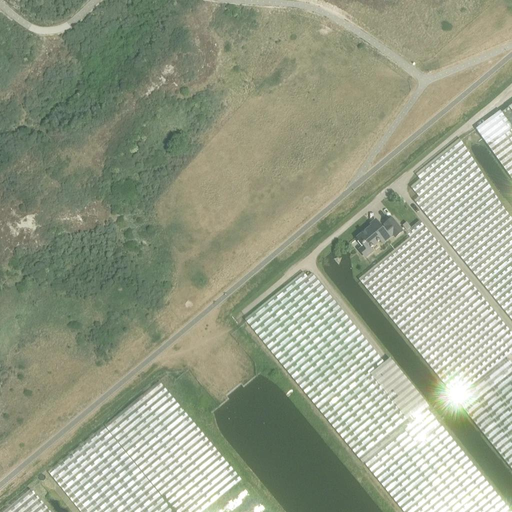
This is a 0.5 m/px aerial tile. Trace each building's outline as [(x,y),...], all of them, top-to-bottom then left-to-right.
[(511,106),(502,114),(511,126),(511,106)] [(511,126),(502,114),(500,112),(476,130),(511,178),(511,126)] [(511,220),(501,206),(460,140),(416,175),(420,181),(411,188),(419,198),(414,202),(511,320),(511,220)] [(375,221),(371,225),(372,227),(357,239),(364,247),(359,251),(365,258),(372,252),(370,249),(380,241),(382,243),(389,238),(388,236),(391,233),(395,238),(402,232),(392,220),(385,225),(386,227),(383,230),(375,221)] [(511,351),(511,334),(420,222),(406,233),(410,238),(359,280),(456,398),(511,351)] [(510,511),(439,424),(438,425),(416,444),(404,428),(411,422),(371,375),(384,364),(312,274),(307,278),(303,273),(245,320),(362,463),(363,463),(402,511),(510,511)] [(235,348),(230,353),(245,371),(250,366),(235,348)] [(390,359),(384,364),(371,375),(411,422),(404,428),(416,444),(438,425),(427,410),(429,408),(390,359)] [(511,364),(508,360),(457,401),(511,470),(511,364)] [(48,473),(79,511),(202,511),(207,509),(241,481),(176,403),(159,382),(105,427),(103,428),(48,473)] [(241,485),(211,508),(206,511),(232,511),(253,496),(245,486),(242,487),(241,485)] [(48,511),(30,490),(3,511),(48,511)] [(266,511),(256,499),(239,511),(266,511)]
